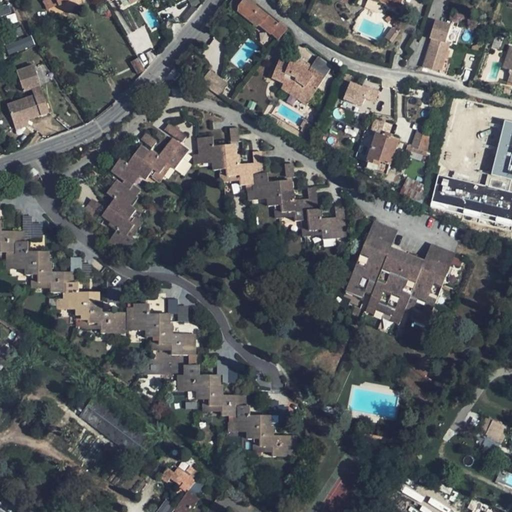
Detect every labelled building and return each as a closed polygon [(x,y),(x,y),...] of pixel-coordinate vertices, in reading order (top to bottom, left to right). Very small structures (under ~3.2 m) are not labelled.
[(279,40),(287,29),(280,23),(278,25),(247,0),(233,0),(230,4),(241,13),(241,14),(261,29),(263,27),(279,40)] [(380,0),(401,10),(405,0),(372,0),(379,3),(380,0)] [(447,37),(455,21),(439,14),(432,31),(435,32),(423,60),(439,67),(445,53),(451,39),(447,37)] [(461,23),(455,21),(447,37),(451,39),(453,40),(461,23)] [(8,53),(35,47),(32,36),(5,43),(8,53)] [(467,49),(461,65),(471,69),(478,54),(467,49)] [(445,53),(439,67),(444,69),(450,55),(445,53)] [(137,75),(145,70),(138,57),(130,62),(137,75)] [(312,66),(326,75),(330,65),(318,57),(312,66)] [(292,87),(310,99),(326,75),(312,66),(304,61),(300,67),(280,59),(273,76),(285,81),(293,85),(292,87)] [(33,64),(15,70),(23,91),(31,88),(39,85),(40,85),(33,64)] [(210,69),(200,81),(214,91),(219,85),(223,79),(210,69)] [(223,79),(219,85),(224,90),(229,84),(223,79)] [(307,105),(310,99),(292,87),(293,85),(285,81),(282,89),(307,105)] [(374,101),(378,90),(363,84),(362,86),(351,82),(344,100),(361,106),(364,97),(374,101)] [(39,85),(31,88),(33,95),(7,104),(14,124),(28,119),(49,111),(39,85)] [(219,85),(214,91),(220,95),(224,90),(219,85)] [(412,93),(424,96),(425,90),(414,87),(412,93)] [(511,119),(505,118),(492,175),(511,179),(511,119)] [(29,125),(28,119),(14,124),(16,130),(29,125)] [(387,175),(390,166),(398,141),(388,137),(392,125),(374,119),(370,132),(376,134),(365,168),(387,175)] [(170,122),(166,127),(177,136),(182,130),(170,122)] [(237,127),(229,127),(230,141),(237,141),(237,127)] [(430,135),(417,131),(410,151),(424,156),(430,135)] [(141,138),(152,147),(157,140),(146,132),(141,138)] [(226,155),(234,155),(233,147),(224,148),(224,146),(213,146),(213,136),(198,136),(198,154),(193,154),(194,164),(198,164),(201,163),(201,156),(212,156),(213,168),(218,169),(220,169),(220,172),(226,172),(226,155)] [(159,181),(162,177),(165,174),(162,171),(169,162),(176,168),(183,159),(184,157),(176,152),(183,142),(176,137),(169,146),(166,144),(157,155),(150,149),(147,153),(142,159),(156,171),(152,175),(159,181)] [(398,141),(390,166),(398,169),(403,156),(404,156),(408,144),(398,141)] [(261,161),(260,149),(252,150),(253,165),(262,164),(261,161)] [(148,173),(152,175),(156,171),(142,159),(147,153),(143,150),(138,155),(136,153),(130,162),(124,157),(122,160),(119,158),(111,169),(124,178),(121,183),(128,188),(132,183),(128,181),(135,170),(145,178),(148,173)] [(240,186),(254,185),(253,174),(262,173),(262,164),(253,165),(249,165),(249,163),(240,163),(240,154),(234,155),(226,155),(226,172),(220,172),(221,181),(224,181),(228,181),(228,177),(239,176),(240,186)] [(292,174),(291,163),(282,164),(283,177),(292,177),(292,174)] [(248,200),(252,200),(255,200),(255,195),(267,194),(267,207),(275,206),(275,208),(281,207),(280,191),(288,190),(288,184),(280,184),(280,182),(267,182),(267,176),(265,176),(265,173),(262,173),(253,174),(254,185),(253,190),(247,191),(248,200)] [(511,191),(438,175),(431,208),(511,226),(511,191)] [(422,205),(424,195),(420,193),(423,186),(407,178),(400,193),(422,205)] [(136,196),(138,192),(140,190),(132,183),(128,188),(121,183),(116,180),(109,189),(112,192),(111,193),(113,195),(107,203),(112,207),(107,214),(112,218),(118,210),(131,220),(134,215),(131,213),(133,209),(125,203),(132,193),(136,196)] [(316,200),(316,196),(315,186),(308,186),(308,200),(316,200)] [(294,223),(308,223),(307,210),(317,209),(316,200),(308,200),(304,201),(304,198),(293,198),(293,190),(288,190),(280,191),(281,207),(275,208),(275,217),(278,217),(283,217),(283,214),(293,214),(294,223)] [(91,195),(87,201),(98,211),(103,204),(91,195)] [(87,201),(82,207),(94,216),(98,211),(87,201)] [(335,220),(343,219),(342,204),(334,205),(335,220)] [(302,237),(305,237),(310,236),(309,231),(321,230),(322,239),(334,238),(333,229),(343,228),(343,219),(335,220),(331,220),(331,218),(321,218),(320,209),(317,209),(307,210),(308,223),(308,226),(302,227),(302,237)] [(119,243),(128,250),(135,239),(126,232),(133,223),(138,227),(142,221),(134,215),(131,220),(118,210),(112,218),(110,220),(118,225),(112,234),(115,235),(111,241),(117,246),(119,243)] [(20,217),(20,232),(24,232),(32,232),(32,223),(32,217),(20,217)] [(456,254),(432,244),(425,262),(392,249),(398,230),(375,220),(373,225),(358,262),(345,294),(362,302),(365,297),(371,299),(365,314),(398,328),(405,314),(412,317),(411,320),(427,327),(455,257),(456,254)] [(7,252),(13,253),(14,242),(24,242),(24,239),(24,236),(16,236),(16,237),(13,237),(13,232),(2,232),(2,221),(0,221),(0,242),(0,243),(0,246),(0,252),(7,252)] [(32,232),(32,238),(43,238),(42,224),(32,223),(32,232)] [(32,276),(32,279),(39,278),(39,263),(50,263),(50,262),(49,260),(49,257),(41,256),(41,258),(39,258),(39,253),(28,252),(28,247),(27,247),(27,242),(24,242),(14,242),(13,253),(13,260),(7,260),(7,269),(13,269),(13,264),(26,264),(26,268),(26,275),(32,276)] [(72,257),(72,272),(75,272),(82,272),(82,264),(82,257),(72,257)] [(65,283),(75,283),(75,279),(75,276),(68,276),(68,277),(65,277),(65,272),(52,272),(52,262),(50,262),(50,263),(39,263),(39,278),(32,279),(32,288),(39,288),(39,283),(51,283),(51,288),(51,292),(65,293),(65,283)] [(82,272),(82,278),(93,279),(93,276),(93,266),(93,264),(82,264),(82,272)] [(90,303),(100,303),(100,301),(100,297),(92,297),(92,298),(90,298),(90,293),(78,293),(78,288),(77,288),(77,283),(75,283),(65,283),(65,293),(65,299),(57,300),(58,309),(64,309),(64,307),(76,307),(77,309),(77,316),(82,316),(83,319),(90,319),(90,303)] [(107,289),(107,301),(107,303),(116,303),(116,289),(107,289)] [(178,306),(178,299),(167,299),(167,314),(178,314),(178,306)] [(124,333),(124,316),(117,316),(117,318),(115,317),(115,312),(102,312),(102,303),(100,303),(90,303),(90,319),(83,319),(83,330),(89,330),(89,328),(102,328),(102,330),(101,333),(124,333)] [(134,304),(134,306),(134,309),(134,321),(128,321),(128,330),(134,330),(135,325),(146,325),(146,331),(146,337),(153,337),(153,340),(161,340),(160,324),(171,324),(170,322),(170,318),(163,318),(163,319),(161,319),(160,314),(149,314),(149,310),(147,309),(147,304),(134,304)] [(178,314),(178,321),(188,320),(188,307),(178,306),(178,314)] [(161,340),(153,340),(153,351),(161,351),(161,346),(172,346),(172,354),(189,355),(195,355),(196,341),(196,338),(188,338),(188,339),(185,339),(185,334),(173,334),(173,324),(171,324),(160,324),(161,340)] [(14,331),(10,338),(22,346),(26,340),(14,331)] [(217,360),(217,363),(217,375),(228,375),(228,368),(228,360),(217,360)] [(0,425),(39,371),(26,363),(0,400),(0,425)] [(198,365),(196,365),(189,365),(184,365),(184,375),(178,375),(178,382),(178,386),(196,386),(197,391),(197,398),(203,398),(203,402),(210,402),(210,386),(221,386),(221,383),(221,379),(211,379),(210,375),(200,375),(200,371),(198,371),(198,365)] [(228,375),(228,382),(239,382),(239,368),(228,368),(228,375)] [(82,387),(64,374),(54,386),(73,400),(82,387)] [(493,393),(502,379),(497,376),(488,390),(493,393)] [(222,416),(235,416),(236,406),(246,406),(246,400),(235,400),(235,395),(223,395),(223,386),(221,386),(210,386),(210,402),(203,402),(203,412),(210,412),(210,407),(222,407),(222,412),(222,416)] [(81,402),(87,406),(95,397),(89,392),(81,402)] [(95,397),(87,406),(80,416),(139,462),(154,441),(133,425),(95,397)] [(278,415),(278,408),(278,401),(267,401),(268,416),(278,415)] [(229,423),(229,432),(236,432),(236,428),(247,428),(247,433),(247,439),(254,439),(254,442),(261,442),(261,426),(272,426),(272,420),(264,420),(264,422),(261,422),(261,416),(251,416),(251,411),(249,411),(249,406),(246,406),(236,406),(235,416),(234,423),(229,423)] [(278,415),(279,422),(290,422),(290,408),(278,408),(278,415)] [(485,434),(499,441),(507,426),(493,419),(485,434)] [(254,442),(254,453),(260,453),(260,448),(273,448),(273,453),(273,457),(297,457),(297,448),(297,440),(290,439),(289,441),(287,440),(287,436),(274,436),(274,426),(272,426),(261,426),(261,442),(254,442)] [(388,439),(367,435),(365,446),(386,450),(388,439)] [(297,457),(305,457),(305,448),(297,448),(297,457)] [(176,511),(189,511),(199,500),(188,492),(195,481),(183,472),(179,477),(174,473),(168,468),(161,477),(167,482),(170,478),(175,482),(180,486),(177,491),(178,492),(178,493),(183,497),(174,510),(176,511)] [(179,477),(183,472),(178,468),(174,473),(179,477)] [(188,492),(199,500),(209,485),(199,477),(195,481),(188,492)] [(175,496),(178,493),(178,492),(177,491),(172,487),(175,482),(170,478),(167,482),(163,487),(175,496)] [(164,500),(156,511),(170,511),(174,506),(164,500)]
